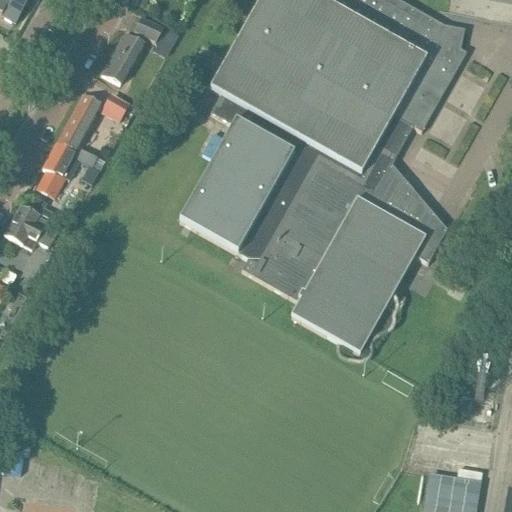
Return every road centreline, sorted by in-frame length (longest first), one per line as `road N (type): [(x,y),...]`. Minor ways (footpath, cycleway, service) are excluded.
road 1 (tertiary): [(0,197),(116,0)]
road 2 (unknown): [(511,82),(445,209)]
